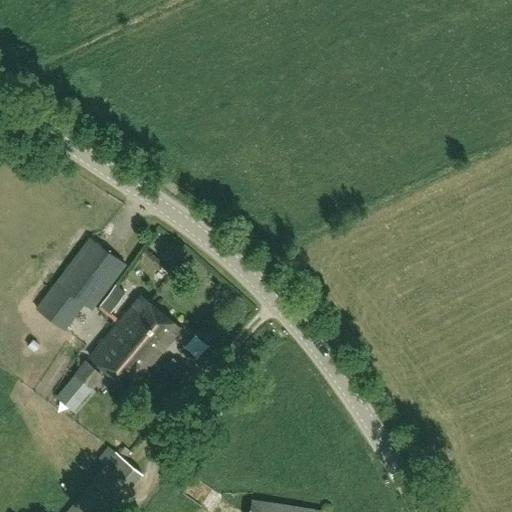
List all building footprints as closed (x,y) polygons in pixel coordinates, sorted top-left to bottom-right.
[(92,307),(124,261),(88,235),(36,308),(64,328),(83,301),(92,307)] [(180,329),(140,295),(114,325),(154,359),(180,329)] [(154,359),(114,325),(88,356),(128,390),(154,359)] [(193,375),(173,358),(164,369),(184,386),(193,375)] [(84,394),(100,374),(85,361),(75,373),(80,378),(74,385),(84,394)] [(109,511),(144,471),(119,451),(68,511),(109,511)] [(320,511),(321,510),(249,499),(247,511),(320,511)]
